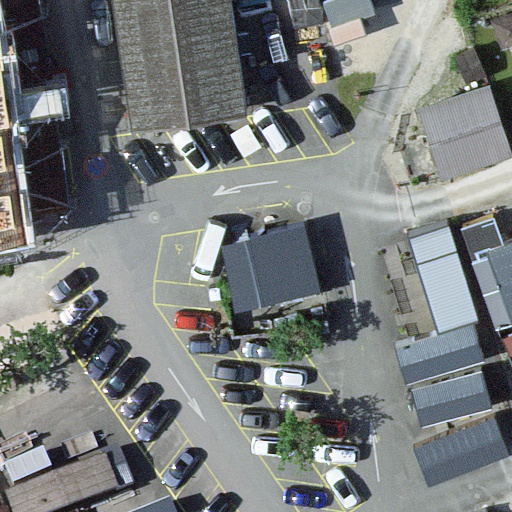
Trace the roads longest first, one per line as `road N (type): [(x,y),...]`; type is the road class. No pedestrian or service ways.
road 1 (residential): [(273,511),(132,318),(106,269),(96,219)]
road 2 (residential): [(361,221),(382,511)]
road 3 (residential): [(96,219),(219,190),(314,186),(361,221)]
road 4 (residential): [(426,0),(368,137),(361,221)]
road 5 (residential): [(96,219),(51,0)]
road 6 (residential): [(361,221),(511,162)]
